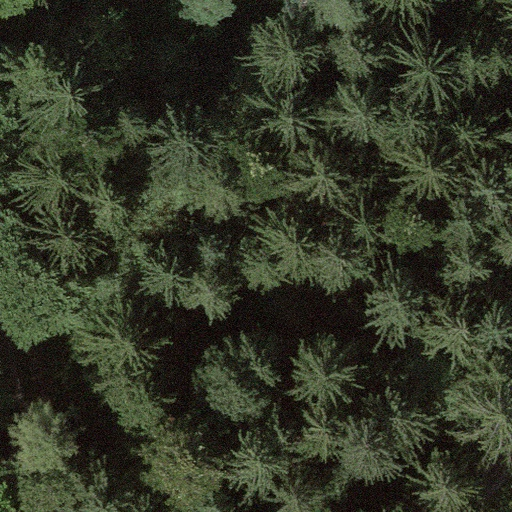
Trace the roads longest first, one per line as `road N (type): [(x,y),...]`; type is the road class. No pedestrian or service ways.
road 1 (track): [(43,511),(0,338)]
road 2 (track): [(511,425),(412,511)]
